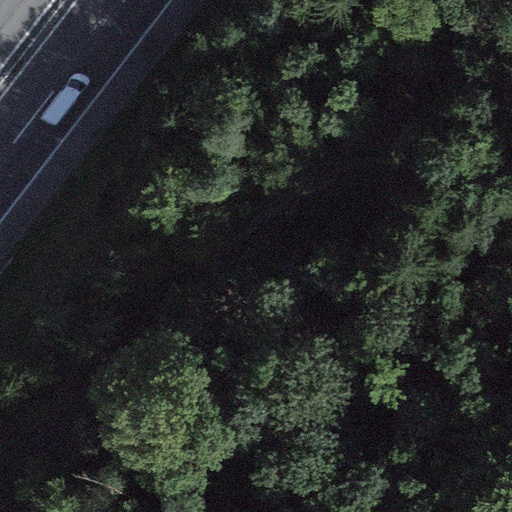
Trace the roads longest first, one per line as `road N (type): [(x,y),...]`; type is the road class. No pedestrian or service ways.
road 1 (track): [(511,61),(316,189),(41,511)]
road 2 (trunk): [(0,160),(122,0)]
